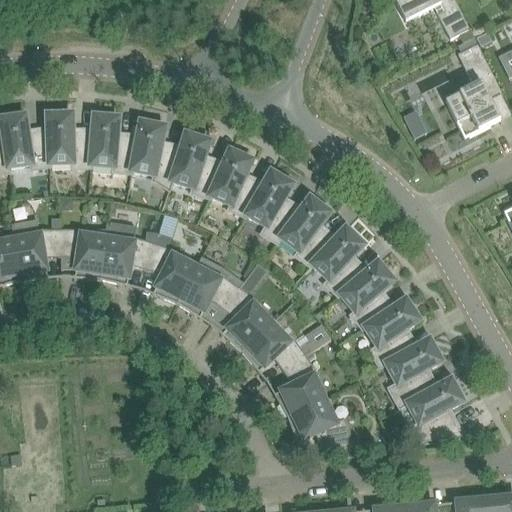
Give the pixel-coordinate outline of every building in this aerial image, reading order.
[(393,0),(406,24),(434,10),(450,42),(460,37),(464,45),(474,39),(454,0),(393,0)] [(487,34),(475,40),(480,50),(492,44),(487,34)] [(463,95),(446,104),(464,141),(490,128),(500,123),(498,119),(490,104),(492,103),(501,98),(503,97),(494,80),(479,50),(474,40),(464,45),(458,48),(461,55),(458,57),(474,89),(463,95)] [(451,79),(435,88),(444,103),(460,94),(451,79)] [(52,117),(47,118),(47,129),(47,133),(50,167),(72,167),(73,171),(91,171),(91,169),(93,134),(73,134),(73,131),(72,117),(67,117),(67,114),(52,114),(52,117)] [(415,114),(403,120),(414,142),(426,136),(415,114)] [(3,121),(0,122),(2,135),(3,139),(9,171),(31,168),(32,172),(50,170),(50,167),(47,133),(28,136),(27,132),(25,118),(19,119),(19,116),(3,118),(3,121)] [(93,134),(91,169),(113,170),(113,175),(131,176),(132,174),(137,140),(117,138),(118,135),(119,121),(114,120),(114,117),(100,116),(99,119),(94,119),(93,130),(93,134)] [(137,140),(132,174),(152,178),(154,179),(153,183),(154,183),(169,193),(172,185),(181,151),(162,147),(162,144),(165,130),(160,129),(161,126),(146,123),(146,126),(140,125),(138,136),(137,140)] [(181,151),(172,185),(193,191),(192,196),(209,201),(210,199),(223,167),(204,161),(205,158),(210,144),(205,143),(206,139),(192,135),(191,138),(185,137),(182,148),(181,151)] [(0,176),(9,176),(9,171),(3,139),(0,139),(0,176)] [(223,167),(210,199),(231,209),(229,213),(246,220),(247,218),(263,188),(245,180),(247,176),(252,164),(247,161),(249,158),(236,152),(234,155),(229,153),(224,164),(223,167)] [(263,188),(247,218),(266,230),(262,237),(277,246),(281,241),(301,213),(284,203),(285,200),(293,187),(289,185),(290,182),(277,174),(275,177),(271,175),(265,185),(263,188)] [(301,213),(281,241),(299,255),(296,259),(311,270),(312,268),(335,242),(319,230),(321,227),(330,216),(326,213),(328,210),(316,201),(314,204),(310,201),(303,210),(301,213)] [(72,203),(62,203),(62,212),(72,212),(72,203)] [(60,221),(51,221),(51,230),(60,230),(60,221)] [(38,233),(36,223),(11,227),(14,243),(21,283),(41,282),(40,274),(46,273),(44,260),(61,260),(60,233),(38,233)] [(107,242),(101,283),(121,287),(122,279),(128,281),(130,268),(146,273),(155,247),(135,241),(134,240),(136,229),(110,225),(109,232),(107,242)] [(335,242),(312,268),(328,284),(325,287),(339,300),(340,298),(366,275),(352,261),(354,259),(364,248),(360,245),(362,242),(352,232),(349,234),(346,231),(337,240),(335,242)] [(109,232),(60,233),(61,260),(61,272),(76,272),(76,273),(82,274),(81,281),(101,283),(107,242),(109,232)] [(155,247),(146,273),(162,278),(156,290),(162,293),(159,300),(177,307),(196,270),(174,259),(176,254),(167,251),(170,242),(158,238),(155,247)] [(0,245),(0,281),(1,281),(2,288),(21,283),(14,243),(0,245)] [(223,313),(239,291),(243,285),(223,271),(201,260),(196,270),(177,307),(194,318),(198,311),(204,314),(210,303),(223,313)] [(366,275),(340,298),(355,315),(351,318),(363,332),(365,331),(393,311),(380,296),(383,293),(394,284),(390,281),(393,278),(384,267),(381,269),(378,265),(369,273),(366,275)] [(242,355),(271,326),(254,308),(258,304),(239,291),(223,313),(236,323),(227,332),(232,336),(227,342),(242,355)] [(393,311),(365,331),(377,350),(370,355),(380,371),(386,367),(416,350),(405,333),(408,331),(419,323),(417,319),(419,317),(411,305),(408,307),(406,303),(396,309),(393,311)] [(271,326),(242,355),(254,370),(260,365),(265,370),(274,361),(283,375),(306,359),(331,342),(321,327),(306,338),(309,343),(299,349),(293,340),(289,344),(271,326)] [(416,350),(386,367),(396,385),(397,387),(389,391),(400,412),(408,407),(435,391),(426,373),(429,371),(441,365),(439,360),(442,359),(434,345),(432,347),(429,342),(419,348),(416,350)] [(284,400),(277,403),(287,421),(325,403),(314,380),(319,378),(313,369),(306,359),(283,375),(293,388),(281,394),(284,400)] [(435,391),(408,407),(418,427),(414,429),(422,443),(461,439),(448,413),(451,411),(463,405),(461,400),(464,399),(456,386),(453,387),(451,383),(439,389),(435,391)] [(325,403),(287,421),(294,439),(301,436),(304,442),(316,436),(320,453),(348,450),(352,450),(344,422),(340,423),(335,426),(325,403)] [(492,502),(487,503),(487,511),(511,511),(511,500),(509,501),(506,501),(506,496),(492,498),(492,502)] [(487,511),(487,503),(483,503),(483,499),(468,501),(469,504),(464,505),(457,505),(457,511),(487,511)]
